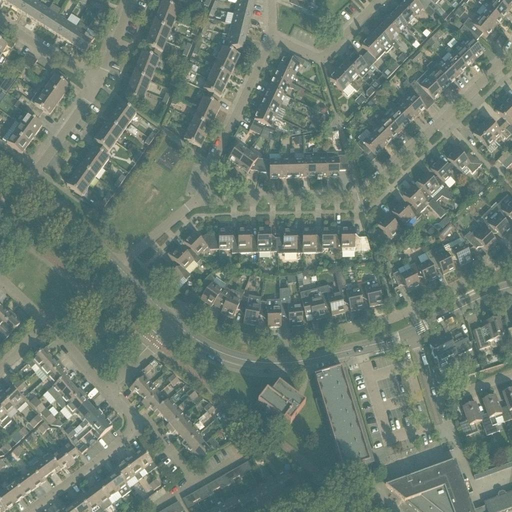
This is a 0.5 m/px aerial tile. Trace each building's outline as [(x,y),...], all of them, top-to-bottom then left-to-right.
[(16,0),(11,8),(20,14),(29,0),(16,0)] [(30,20),(39,5),(30,0),(29,0),(20,14),(30,20)] [(168,0),(167,3),(166,6),(161,5),(157,15),(174,22),(179,11),(177,11),(180,3),(171,0),(168,0)] [(253,9),(255,0),(237,0),(236,5),(253,9)] [(293,0),(291,6),(302,10),(306,12),(309,6),(304,4),(303,4),(293,0)] [(411,0),(406,0),(401,6),(414,19),(422,10),(424,12),(430,18),(434,14),(419,0),(418,0),(415,4),(411,0)] [(419,0),(434,14),(438,10),(434,6),(439,0),(419,0)] [(509,12),(495,0),(494,0),(488,0),(485,4),(482,7),(486,11),(488,9),(501,21),(509,12)] [(509,12),(511,8),(511,0),(495,0),(509,12)] [(39,25),(48,11),(39,5),(30,20),(39,25)] [(250,20),(253,9),(236,5),(233,16),(250,20)] [(406,27),(407,25),(414,19),(401,6),(393,14),(406,27)] [(460,8),(455,14),(460,18),(465,12),(460,8)] [(494,29),(501,21),(488,9),(486,11),(480,18),(494,29)] [(48,31),(57,17),(48,11),(39,25),(48,31)] [(406,27),(393,14),(385,23),(398,35),(404,28),(408,32),(411,29),(407,25),(406,27)] [(157,15),(153,26),(170,33),(174,22),(157,15)] [(66,23),(57,37),(66,43),(76,28),(75,28),(79,21),(71,16),(66,23)] [(250,22),(250,20),(233,16),(231,26),(247,30),(250,22)] [(57,37),(66,23),(57,17),(48,31),(57,37)] [(494,29),(480,18),(474,25),(468,20),(462,27),(464,28),(478,40),(482,35),(486,39),(494,29)] [(398,51),(399,49),(391,42),(398,35),(385,23),(377,31),(398,51)] [(458,23),(454,27),(460,32),(464,28),(462,27),(458,23)] [(153,26),(149,37),(166,43),(170,33),(153,26)] [(245,41),(247,30),(231,26),(228,37),(245,41)] [(75,49),(85,34),(76,28),(66,43),(75,49)] [(474,62),(482,54),(474,45),(478,40),(464,28),(460,32),(459,33),(468,43),(462,49),(474,62)] [(396,52),(398,51),(377,31),(369,39),(382,51),(384,53),(385,55),(392,48),(396,52)] [(438,40),(442,36),(438,32),(434,36),(438,40)] [(85,55),(94,40),(85,34),(75,49),(85,55)] [(162,54),(166,43),(149,37),(144,48),(149,49),(160,54),(162,54)] [(242,52),(245,41),(228,37),(225,47),(232,49),(242,52)] [(0,44),(0,43),(0,57),(6,48),(11,51),(14,45),(4,38),(0,44)] [(382,51),(369,39),(361,48),(367,53),(363,57),(372,66),(376,62),(384,53),(382,51)] [(430,49),(434,44),(430,40),(425,45),(430,49)] [(448,55),(452,58),(453,57),(466,70),(474,62),(462,49),(457,44),(450,51),(451,52),(448,55)] [(426,53),(430,49),(425,45),(421,49),(426,53)] [(154,73),(156,68),(159,62),(157,61),(160,54),(149,49),(146,57),(141,55),(137,66),(154,73)] [(222,50),(217,60),(234,68),(238,61),(239,58),(222,50)] [(413,64),(421,56),(418,53),(410,61),(413,64)] [(21,74),(25,69),(32,58),(26,55),(19,66),(16,70),(21,74)] [(403,55),(398,60),(402,65),(407,60),(403,55)] [(372,66),(363,57),(359,61),(353,56),(345,64),(358,76),(361,80),(370,71),(368,70),(372,66)] [(305,62),(293,57),(291,62),(283,59),(278,69),(294,77),(299,66),(302,68),(305,62)] [(458,78),(466,70),(453,57),(452,58),(445,65),(458,78)] [(30,73),(32,70),(37,62),(32,58),(25,69),(30,73)] [(229,78),(234,68),(217,60),(213,70),(229,78)] [(435,74),(432,70),(435,67),(431,63),(426,68),(429,71),(424,76),(429,80),(429,81),(441,93),(449,86),(437,73),(435,74)] [(350,85),(351,83),(358,76),(345,64),(337,72),(350,85)] [(389,78),(399,68),(395,64),(385,74),(389,78)] [(458,78),(445,65),(438,71),(435,67),(432,70),(435,74),(437,73),(449,86),(458,78)] [(137,66),(134,74),(133,76),(150,83),(151,80),(154,73),(137,66)] [(289,87),(290,85),(294,77),(278,69),(273,80),(289,87)] [(50,75),(43,85),(62,99),(69,89),(63,85),(60,83),(64,78),(53,70),(50,75)] [(213,70),(208,81),(225,89),(229,78),(213,70)] [(350,85),(337,72),(329,81),(342,93),(348,98),(354,92),(352,90),(355,87),(351,83),(350,85)] [(133,76),(129,87),(146,94),(150,83),(133,76)] [(414,90),(423,100),(427,96),(432,102),(441,93),(429,81),(424,76),(416,84),(414,82),(410,86),(414,90)] [(8,77),(0,88),(0,90),(5,95),(15,81),(8,77)] [(289,87),(273,80),(268,90),(285,98),(289,89),(294,91),(295,88),(290,85),(289,87)] [(219,99),(225,89),(208,81),(203,91),(207,94),(219,99)] [(410,86),(406,82),(402,85),(406,98),(408,100),(404,105),(416,118),(425,109),(419,103),(423,100),(410,86)] [(56,108),(62,99),(43,85),(36,94),(56,108)] [(146,94),(129,87),(124,98),(142,105),(146,94)] [(368,98),(374,92),(370,89),(366,93),(366,96),(368,98)] [(280,108),(281,106),(285,98),(268,90),(264,100),(280,108)] [(56,108),(36,94),(30,103),(21,97),(18,102),(26,108),(36,116),(40,111),(49,117),(56,108)] [(203,100),(198,111),(215,119),(220,108),(216,106),(219,100),(219,99),(207,94),(204,101),(203,100)] [(363,98),(356,105),(359,108),(366,101),(363,98)] [(511,99),(511,98),(503,106),(511,114),(511,99)] [(280,108),(264,100),(259,111),(275,118),(279,110),(284,112),(286,108),(281,106),(280,108)] [(35,137),(42,128),(33,121),(36,116),(26,108),(18,102),(14,107),(22,113),(22,114),(26,117),(20,126),(35,137)] [(136,115),(121,105),(114,114),(129,125),(136,115)] [(416,118),(404,105),(397,111),(393,107),(390,110),(394,114),(395,112),(408,126),(416,118)] [(505,123),(501,127),(510,136),(511,134),(511,114),(503,106),(496,113),(505,123)] [(193,121),(210,129),(215,119),(198,111),(193,121)] [(274,136),(277,129),(271,127),(275,118),(259,111),(251,126),(263,132),(274,136)] [(400,133),(408,126),(395,112),(394,114),(387,120),(400,133)] [(114,114),(107,123),(122,134),(129,125),(114,114)] [(322,118),(320,122),(322,126),(326,128),(329,121),(322,118)] [(400,133),(387,120),(380,127),(377,123),(374,126),(377,130),(379,128),(391,141),(400,133)] [(188,132),(205,140),(210,129),(193,121),(188,132)] [(487,121),(480,128),(494,143),(498,138),(503,143),(506,141),(510,136),(501,127),(497,131),(487,121)] [(19,127),(15,123),(8,132),(28,146),(35,137),(20,126),(19,127)] [(122,134),(107,123),(100,133),(115,144),(122,134)] [(314,133),(317,126),(312,123),(308,130),(314,133)] [(260,137),(263,132),(251,126),(249,132),(258,136),(260,137)] [(383,149),(391,141),(379,128),(377,130),(371,136),(383,149)] [(486,150),(494,143),(480,128),(472,136),(486,150)] [(355,147),(351,148),(355,158),(358,157),(362,156),(364,154),(365,155),(369,151),(374,157),(383,149),(371,136),(366,131),(357,139),(360,142),(356,146),(355,147)] [(21,156),(28,146),(8,132),(2,141),(7,144),(6,145),(21,156)] [(205,140),(188,132),(183,142),(200,150),(205,140)] [(115,144),(100,133),(93,142),(97,145),(94,150),(93,149),(93,150),(108,161),(108,160),(104,157),(108,152),(109,153),(115,144)] [(237,168),(248,153),(246,152),(238,146),(228,161),(237,168)] [(108,161),(93,150),(86,159),(102,170),(103,168),(108,161)] [(248,153),(237,168),(247,175),(249,172),(260,174),(262,161),(263,159),(250,150),(248,153)] [(463,158),(456,151),(446,160),(450,165),(460,174),(463,177),(464,178),(469,173),(470,174),(474,174),(482,167),(475,160),(474,161),(467,154),(463,158)] [(501,166),(510,157),(506,153),(504,155),(497,162),(501,166)] [(338,157),(337,154),(326,155),(326,161),(327,179),(338,178),(338,173),(350,172),(345,157),(338,157)] [(312,155),(303,155),(303,161),(304,179),(315,179),(315,161),(313,161),(312,156),(312,155)] [(281,180),(280,162),(280,156),(269,156),(269,162),(262,161),(260,174),(269,175),(269,180),(281,180)] [(294,162),(294,156),(290,156),(290,162),(292,162),(292,180),(304,179),(303,161),(294,162)] [(317,161),(317,156),(312,156),(313,161),(315,161),(315,179),(327,179),(326,161),(317,161)] [(506,170),(511,164),(511,158),(510,157),(501,166),(506,170)] [(86,159),(81,167),(80,168),(95,179),(102,170),(86,159)] [(281,180),(292,180),(292,162),(290,162),(280,162),(281,180)] [(446,169),(439,162),(430,171),(437,178),(443,185),(443,184),(449,179),(455,184),(463,177),(460,174),(450,165),(446,169)] [(80,168),(73,178),(88,189),(95,179),(80,168)] [(432,182),(426,175),(416,184),(423,191),(429,198),(435,204),(441,198),(452,202),(456,198),(446,187),(443,184),(443,185),(437,178),(432,182)] [(81,198),(88,189),(73,178),(66,187),(81,198)] [(402,198),(409,205),(412,207),(415,211),(416,211),(420,215),(428,206),(441,219),(446,215),(435,204),(429,198),(423,191),(418,195),(412,188),(402,198)] [(474,190),(470,194),(474,198),(478,194),(474,190)] [(511,204),(505,210),(499,204),(491,212),(494,214),(497,217),(504,224),(508,220),(511,223),(511,204)] [(401,205),(391,214),(398,221),(404,227),(405,227),(413,219),(416,221),(421,217),(420,215),(416,211),(415,211),(412,207),(410,209),(407,212),(405,209),(401,205)] [(483,230),(490,237),(494,233),(501,240),(510,231),(504,224),(497,217),(494,214),(485,223),(480,228),(483,231),(483,230)] [(394,225),(387,218),(377,227),(390,241),(397,235),(402,241),(410,233),(405,227),(404,227),(398,221),(394,225)] [(446,218),(441,222),(446,226),(450,223),(446,218)] [(270,240),(270,229),(256,230),(257,240),(257,250),(258,250),(258,254),(277,254),(277,239),(270,240)] [(341,254),(354,254),(361,254),(370,253),(366,239),(360,239),(354,239),(354,229),(340,230),(341,240),(341,254)] [(432,229),(427,233),(431,237),(436,232),(432,229)] [(251,240),(250,230),(237,230),(237,241),(238,250),(238,255),(258,254),(258,250),(257,250),(257,240),(251,240)] [(315,241),(315,230),(302,231),(302,241),(302,251),(303,251),(303,255),(322,255),(322,250),(321,250),(321,240),(315,241)] [(334,230),(321,230),(321,240),(321,250),(322,250),(329,250),(329,253),(330,254),(335,254),(341,254),(341,240),(335,240),(334,230)] [(483,230),(483,231),(477,236),(474,232),(470,235),(469,233),(464,237),(464,238),(469,243),(475,251),(480,246),(487,253),(496,244),(490,237),(483,230)] [(231,241),(231,231),(218,231),(218,236),(218,251),(231,251),(231,255),(238,255),(238,250),(237,241),(231,241)] [(296,241),(296,231),(282,231),(283,239),(277,239),(277,254),(277,256),(303,255),(303,251),(302,251),(302,241),(296,241)] [(200,241),(192,234),(183,243),(190,251),(198,258),(198,257),(206,248),(209,251),(218,251),(218,236),(204,236),(200,241)] [(471,262),(463,245),(451,251),(450,247),(443,250),(445,254),(446,253),(450,262),(455,259),(459,268),(471,262)] [(186,255),(179,248),(170,257),(180,267),(184,271),(193,262),(196,265),(201,260),(198,258),(190,251),(186,255)] [(434,259),(431,252),(424,255),(428,262),(433,270),(438,268),(442,276),(454,271),(450,262),(446,253),(445,254),(434,259)] [(428,262),(421,266),(419,262),(409,267),(411,271),(415,279),(421,276),(425,285),(437,279),(433,270),(428,262)] [(168,264),(159,274),(173,288),(177,291),(177,292),(186,282),(185,282),(190,277),(189,276),(184,271),(180,267),(179,268),(176,271),(168,264)] [(420,288),(415,279),(411,271),(409,267),(408,265),(407,265),(408,266),(397,271),(398,273),(392,276),(398,288),(404,285),(408,294),(420,288)] [(342,278),(340,268),(334,269),(338,291),(339,295),(340,295),(342,304),(348,303),(350,313),(363,310),(361,300),(359,290),(358,290),(346,293),(345,289),(343,278),(342,278)] [(211,308),(213,305),(217,300),(222,291),(212,284),(214,281),(209,276),(199,286),(206,292),(200,301),(211,308)] [(365,289),(364,284),(357,286),(358,290),(359,290),(361,300),(367,299),(369,309),(382,306),(377,286),(368,288),(365,289)] [(332,296),(331,290),(327,287),(318,290),(319,295),(320,299),(321,299),(323,309),(329,307),(331,317),(344,314),(342,304),(340,295),(339,295),(332,296)] [(230,292),(224,288),(222,291),(217,300),(213,305),(222,311),(220,315),(232,320),(236,311),(240,301),(242,297),(242,295),(231,290),(230,292)] [(289,290),(279,291),(279,301),(279,304),(279,308),(280,308),(280,318),(288,318),(289,328),(302,327),(301,317),(300,306),(293,307),(292,303),(290,303),(289,290)] [(309,292),(299,295),(304,313),(305,318),(311,317),(312,322),(325,319),(323,309),(321,299),(320,299),(319,295),(318,290),(309,292)] [(240,301),(236,311),(245,314),(243,325),(256,327),(258,317),(260,307),(259,307),(260,303),(260,300),(248,298),(248,300),(242,297),(240,301)] [(279,308),(279,304),(279,301),(267,302),(267,304),(260,303),(259,307),(260,307),(258,317),(267,319),(267,329),(281,328),(280,318),(280,308),(279,308)] [(7,315),(2,310),(0,312),(0,329),(12,316),(9,312),(7,315)] [(0,329),(0,338),(4,342),(8,338),(19,326),(14,321),(16,319),(12,316),(0,329)] [(483,329),(472,332),(478,351),(490,348),(488,343),(504,338),(506,344),(510,343),(506,331),(502,332),(501,329),(499,319),(482,324),(483,329)] [(441,341),(429,347),(433,354),(431,355),(434,360),(435,360),(438,365),(439,365),(440,367),(446,364),(448,369),(455,365),(455,363),(459,361),(457,358),(471,351),(464,337),(461,338),(460,335),(454,338),(455,341),(450,343),(449,341),(448,338),(441,341)] [(39,370),(51,360),(47,355),(49,353),(46,349),(31,361),(27,366),(31,370),(35,366),(39,370)] [(56,365),(51,360),(39,370),(47,379),(61,366),(58,363),(56,365)] [(54,387),(66,377),(62,372),(64,370),(61,366),(47,379),(54,387)] [(146,375),(152,370),(149,366),(143,371),(146,375)] [(341,387),(336,372),(314,379),(320,400),(325,399),(326,404),(322,406),(325,415),(329,413),(331,419),(326,420),(329,429),(333,428),(335,433),(331,434),(333,443),(338,442),(339,447),(335,449),(338,458),(342,456),(344,462),(339,463),(342,472),(369,464),(345,386),(341,387)] [(54,402),(72,387),(67,382),(69,380),(66,377),(54,387),(47,394),(54,402)] [(139,397),(151,386),(143,377),(129,390),(132,394),(135,392),(139,397)] [(173,388),(179,383),(176,379),(170,384),(173,388)] [(17,390),(22,385),(19,382),(14,387),(17,390)] [(19,393),(25,389),(22,385),(17,390),(19,393)] [(144,407),(159,395),(151,386),(139,397),(143,402),(141,404),(144,407)] [(293,403),(296,399),(278,386),(261,408),(282,425),(285,422),(289,425),(301,410),(293,403)] [(76,392),(72,387),(54,402),(62,411),(64,409),(81,394),(78,390),(76,392)] [(25,404),(11,389),(6,394),(4,392),(1,395),(14,409),(13,409),(16,412),(25,404)] [(503,424),(504,424),(511,420),(511,390),(502,394),(506,408),(499,410),(501,416),(500,416),(503,424)] [(188,399),(194,394),(191,391),(185,396),(188,399)] [(71,418),(75,415),(87,404),(82,399),(85,397),(81,394),(64,409),(71,418)] [(199,399),(194,394),(188,399),(193,404),(196,407),(203,401),(199,398),(199,399)] [(0,410),(5,416),(13,409),(14,409),(1,395),(0,395),(0,410)] [(166,403),(159,395),(144,407),(147,411),(150,409),(154,414),(166,403)] [(487,415),(479,418),(481,423),(483,431),(497,426),(503,424),(500,416),(501,416),(499,410),(494,397),(482,402),(487,415)] [(32,407),(38,402),(35,399),(29,404),(32,407)] [(164,420),(176,410),(168,401),(166,403),(154,414),(157,417),(159,415),(164,420)] [(40,415),(46,410),(41,405),(38,402),(32,407),(35,410),(40,415)] [(91,409),(87,404),(75,415),(82,424),(96,411),(93,407),(91,409)] [(206,413),(212,408),(209,405),(203,410),(206,413)] [(479,418),(474,405),(462,409),(467,422),(459,425),(463,438),(477,434),(474,426),(481,423),(479,418)] [(209,416),(215,412),(212,408),(206,413),(209,416)] [(0,427),(2,430),(11,422),(5,416),(0,410),(0,427)] [(48,423),(53,419),(50,415),(46,410),(40,415),(45,420),(48,423)] [(169,431),(183,418),(176,410),(164,420),(168,425),(166,427),(169,431)] [(92,430),(104,419),(102,417),(98,412),(96,411),(82,424),(79,427),(82,431),(86,427),(86,428),(88,426),(92,430)] [(33,429),(36,426),(42,421),(37,416),(31,421),(28,424),(33,429)] [(179,438),(191,427),(183,418),(169,431),(172,435),(174,433),(179,438)] [(53,419),(48,423),(51,427),(51,426),(56,422),(53,419)] [(97,441),(112,428),(105,420),(104,419),(92,430),(96,435),(94,437),(97,441)] [(224,428),(230,423),(227,420),(222,424),(224,428)] [(230,423),(224,428),(227,431),(233,426),(230,423)] [(45,432),(49,429),(44,424),(40,427),(45,432)] [(42,435),(45,432),(40,427),(37,430),(42,435)] [(184,448),(198,435),(191,427),(179,438),(183,442),(181,444),(184,448)] [(67,437),(73,432),(70,428),(64,433),(67,437)] [(70,440),(76,435),(73,432),(67,437),(70,440)] [(34,443),(37,440),(32,435),(29,438),(34,443)] [(192,457),(204,446),(200,441),(202,439),(198,435),(184,448),(192,457)] [(211,440),(204,446),(192,457),(199,465),(214,453),(220,450),(219,449),(218,450),(215,445),(211,440)] [(71,467),(75,464),(73,462),(79,458),(73,449),(69,445),(60,451),(71,467)] [(20,456),(23,453),(18,447),(15,450),(20,456)] [(81,455),(87,450),(84,447),(78,452),(81,455)] [(147,476),(156,469),(141,449),(137,452),(139,454),(133,458),(143,471),(147,476)] [(17,459),(20,456),(15,450),(12,453),(17,459)] [(67,470),(71,467),(60,451),(51,458),(61,471),(65,467),(67,470)] [(51,458),(49,456),(39,463),(49,476),(54,472),(56,474),(61,471),(51,458)] [(126,459),(122,462),(137,483),(142,479),(147,476),(143,471),(133,458),(128,462),(126,459)] [(116,471),(115,471),(125,484),(129,490),(138,484),(137,483),(122,462),(119,465),(120,468),(116,471)] [(511,511),(511,492),(483,503),(485,507),(473,511),(455,462),(402,481),(403,482),(401,483),(401,482),(394,485),(387,488),(392,492),(416,511),(511,511)] [(42,485),(45,482),(44,480),(49,476),(39,463),(30,469),(42,485)] [(32,492),(42,485),(30,469),(26,473),(28,475),(23,479),(32,492)] [(125,484),(115,471),(111,474),(113,477),(108,481),(117,494),(121,499),(131,492),(129,490),(125,484)] [(288,502),(292,500),(289,493),(295,490),(286,475),(276,481),(288,502)] [(32,492),(23,479),(18,482),(16,480),(12,483),(23,498),(32,492)] [(101,482),(97,485),(108,500),(112,505),(121,499),(117,494),(108,481),(102,485),(101,482)] [(288,502),(276,481),(266,487),(274,501),(279,498),(283,505),(288,502)] [(14,505),(23,498),(12,483),(8,486),(9,489),(5,492),(14,505)] [(102,511),(103,511),(112,506),(108,500),(97,485),(93,488),(95,490),(89,494),(102,511)] [(266,509),(270,507),(269,504),(274,501),(266,487),(256,492),(266,509)] [(158,497),(166,492),(164,488),(156,494),(158,497)] [(14,505),(5,492),(0,495),(0,505),(5,511),(14,505)] [(261,511),(266,509),(256,492),(246,498),(254,511),(255,511),(260,510),(261,511)] [(102,511),(89,494),(84,498),(82,496),(78,499),(88,511),(102,511)] [(240,511),(254,511),(246,498),(237,503),(236,504),(240,511)] [(74,511),(88,511),(78,499),(74,501),(76,504),(71,508),(74,511)] [(240,511),(236,504),(237,503),(234,499),(224,505),(227,511),(240,511)]
